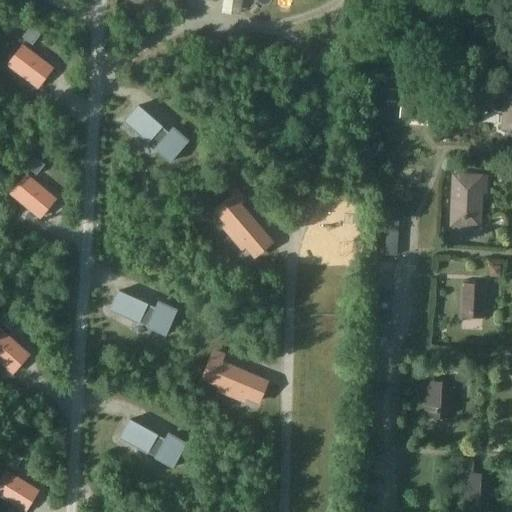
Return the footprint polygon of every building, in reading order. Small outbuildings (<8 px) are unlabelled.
[(4,39),(12,43),(2,65),(24,76),(40,43),(9,29),(4,39)] [(430,91),(401,89),(398,118),(428,120),(430,91)] [(511,96),(502,96),(500,129),(511,130),(511,96)] [(153,149),(169,163),(188,141),(180,134),(175,139),(137,106),(123,122),(147,143),(154,134),(161,140),(153,149)] [(39,169),(33,178),(38,181),(24,202),(45,215),(64,185),(39,169)] [(451,172),(449,227),(483,229),(484,194),(488,194),(489,173),(451,172)] [(236,192),(215,210),(228,226),(236,218),(242,225),(234,233),(254,257),(270,243),(237,205),(243,200),(236,192)] [(394,256),(394,248),(403,248),(405,216),(378,214),(374,255),(394,256)] [(485,284),(460,283),(459,318),(484,319),(485,284)] [(146,328),(165,336),(176,310),(166,306),(164,312),(118,291),(109,311),(137,324),(142,314),(150,317),(146,328)] [(0,332),(0,359),(10,365),(28,333),(0,317),(0,332)] [(201,378),(220,386),(225,376),(233,379),(229,390),(258,402),(266,383),(219,363),(222,357),(212,353),(201,378)] [(426,381),(425,380),(423,417),(454,419),(456,383),(440,382),(442,375),(427,374),(426,381)] [(159,448),(154,458),(172,468),(186,443),(176,438),(173,444),(129,420),(118,439),(146,454),(151,444),(159,448)] [(466,472),(464,472),(462,509),(493,511),(496,474),(480,473),(482,467),(466,465),(466,472)] [(9,479),(17,486),(4,506),(14,511),(29,511),(44,488),(15,470),(9,479)]
